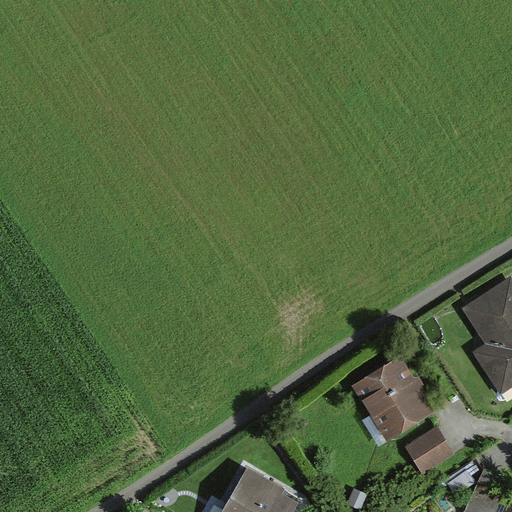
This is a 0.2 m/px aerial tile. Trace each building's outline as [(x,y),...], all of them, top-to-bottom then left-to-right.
[(479,356),(502,394),(511,388),(511,282),(471,307),(495,346),(479,356)] [(363,387),(392,435),(430,412),(401,364),(363,387)] [(407,444),(423,474),(457,456),(441,426),(407,444)] [(248,467),(222,511),(286,511),(294,500),(276,490),(279,484),(248,467)] [(477,492),(468,511),(495,511),(500,503),(477,492)] [(511,511),(511,493),(503,511),(511,511)]
